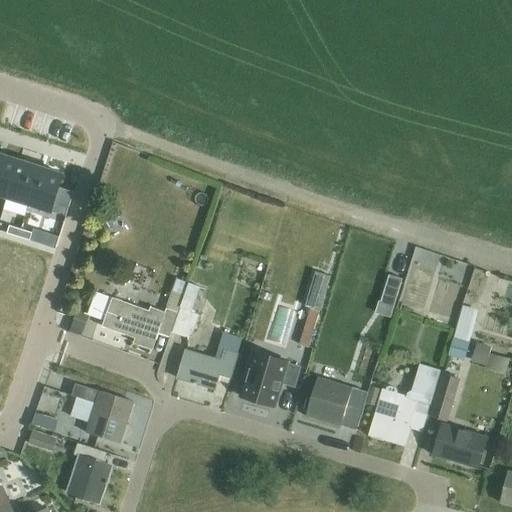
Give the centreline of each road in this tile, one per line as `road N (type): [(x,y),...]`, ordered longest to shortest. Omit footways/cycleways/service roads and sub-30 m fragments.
road 1 (track): [(511,264),(108,122)]
road 2 (residential): [(41,336),(108,122),(0,87)]
road 3 (residential): [(163,404),(421,476),(431,511)]
road 4 (residential): [(163,404),(138,365),(41,336)]
